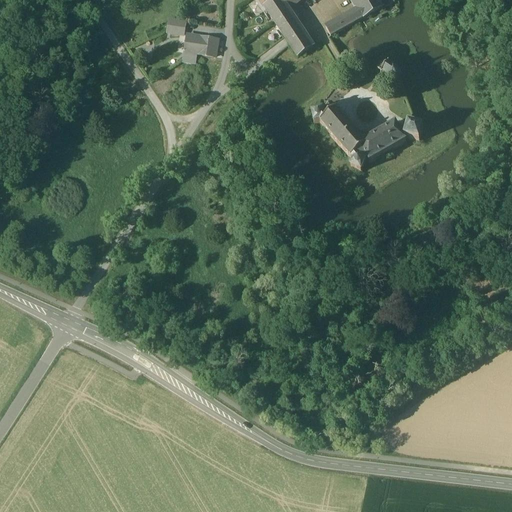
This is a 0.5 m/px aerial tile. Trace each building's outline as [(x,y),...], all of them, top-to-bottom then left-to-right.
[(258,0),(265,10),(279,1),(280,0),(258,0)] [(280,0),(279,1),(285,11),(303,0),(280,0)] [(383,8),(378,0),(352,0),(362,17),(363,19),(383,8)] [(279,1),(265,10),(298,59),(311,50),(285,11),(279,1)] [(347,18),(338,23),(338,22),(326,29),(331,38),(363,19),(362,17),(356,20),(353,14),(347,17),(347,18)] [(168,20),(166,35),(186,37),(187,21),(168,20)] [(201,40),(191,38),(191,43),(189,54),(199,56),(201,40)] [(218,42),(201,39),(201,40),(199,56),(216,59),(218,42)] [(397,70),(389,65),(389,64),(382,65),(379,70),(377,72),(377,73),(378,74),(379,73),(381,75),(381,76),(382,77),(382,76),(390,81),(389,82),(390,82),(391,81),(393,83),(396,83),(399,80),(400,79),(400,78),(400,76),(401,76),(401,75),(400,75),(399,73),(400,73),(399,73),(397,72),(399,70),(398,69),(397,70)] [(363,143),(337,113),(336,112),(332,108),(325,113),(327,114),(326,115),(325,115),(324,115),(323,112),(312,115),(315,125),(320,124),(353,163),(351,168),(361,173),(366,162),(367,161),(369,164),(406,143),(404,140),(405,139),(419,143),(423,129),(422,128),(408,125),(406,132),(401,135),(396,125),(367,142),(365,142),(364,142),(363,143)] [(414,254),(400,257),(403,270),(417,267),(414,254)]
